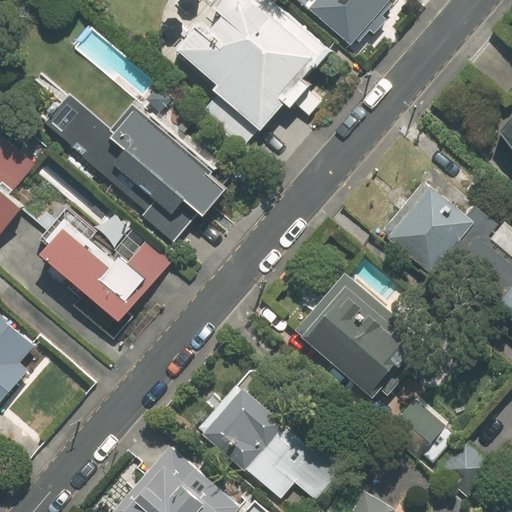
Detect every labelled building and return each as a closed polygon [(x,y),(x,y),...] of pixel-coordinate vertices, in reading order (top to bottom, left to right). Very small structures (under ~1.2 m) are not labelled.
[(260,127),(263,130),(331,49),(271,0),(223,0),(180,52),(219,85),(215,89),(220,94),(260,127)] [(318,0),(310,10),(353,45),(390,0),(318,0)] [(260,127),(220,94),(205,112),(245,146),(260,127)] [(181,242),(226,188),(137,113),(118,136),(71,97),(49,123),(150,206),(145,212),(181,242)] [(511,118),(501,130),(511,146),(511,118)] [(0,239),(25,210),(6,194),(30,165),(3,143),(0,147),(0,239)] [(476,205),(468,214),(432,181),(384,233),(432,276),(447,259),(499,306),(511,317),(511,226),(505,221),(500,227),(476,205)] [(41,255),(123,323),(173,263),(147,241),(121,272),(65,226),(41,255)] [(299,328),(375,395),(424,340),(348,273),(299,328)] [(0,405),(30,370),(21,363),(35,347),(0,317),(0,405)] [(253,388),(208,437),(279,500),(297,481),(313,496),(340,466),(253,388)] [(402,417),(432,444),(450,424),(420,397),(402,417)] [(469,439),(438,470),(467,500),(498,469),(469,439)] [(116,510),(118,511),(240,511),(243,509),(173,446),(116,510)] [(511,473),(503,497),(511,500),(511,473)] [(410,511),(399,505),(398,508),(367,491),(355,511),(410,511)]
